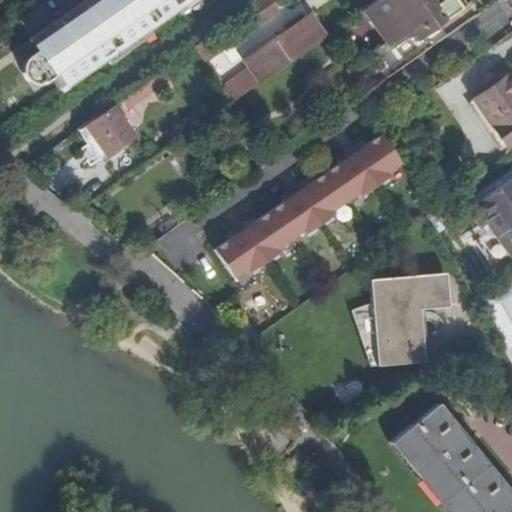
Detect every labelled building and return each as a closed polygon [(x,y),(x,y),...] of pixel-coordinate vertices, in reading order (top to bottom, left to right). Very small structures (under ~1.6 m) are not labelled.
[(66,91),(197,0),(92,0),(31,42),(40,55),(27,63),(22,72),(23,81),(29,87),(35,90),(43,88),(57,79),(66,91)] [(383,0),(366,13),(388,44),(393,52),(410,40),(416,47),(468,10),(460,0),(451,0),(438,10),(430,0),(383,0)] [(252,92),(327,40),(309,15),(241,64),(242,64),(235,69),(252,92)] [(468,99),(473,105),(508,80),(504,74),(468,99)] [(171,85),(163,75),(123,103),(78,135),(99,165),(132,142),(118,122),(171,85)] [(511,148),(511,86),(508,80),(473,105),(506,152),(511,148)] [(506,152),(473,105),(468,108),(501,156),(506,152)] [(386,179),(401,169),(381,141),(214,254),(233,283),(248,273),(274,255),(289,245),(304,235),(330,217),(345,207),(360,197),(386,179)] [(477,187),(506,167),(499,158),(471,178),(477,187)] [(401,169),(386,179),(394,192),(409,182),(401,169)] [(511,183),(474,209),(509,261),(511,258),(511,183)] [(345,207),(354,220),(368,210),(360,197),(345,207)] [(345,207),(330,217),(339,230),(354,220),(345,207)] [(159,249),(190,268),(203,247),(172,228),(159,249)] [(312,247),(304,235),(289,245),(297,257),(312,247)] [(289,245),(274,255),(283,267),(297,257),(289,245)] [(233,283),(242,295),(256,285),(248,273),(233,283)] [(447,312),(445,278),(384,282),(386,316),(371,317),(374,372),(422,368),(419,313),(447,312)] [(511,374),(511,373),(511,291),(506,281),(473,304),(494,342),(511,374)] [(446,511),(511,511),(511,505),(436,409),(392,444),(446,511)]
